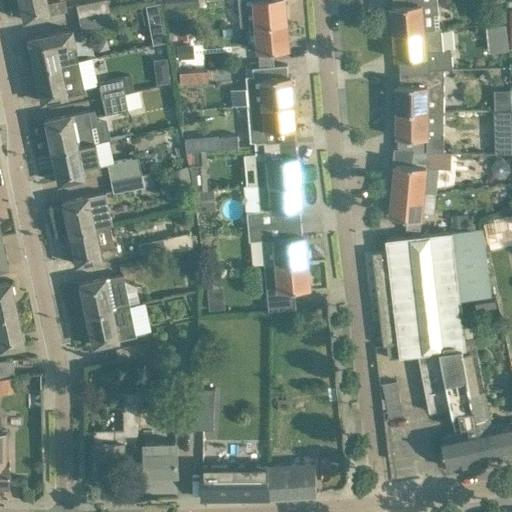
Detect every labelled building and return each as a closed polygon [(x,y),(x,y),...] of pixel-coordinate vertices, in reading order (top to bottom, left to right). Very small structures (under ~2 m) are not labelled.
[(59,0),(46,3),(45,0),(19,0),(23,18),(66,9),(64,0),(59,0)] [(90,0),(75,3),(78,16),(109,10),(106,0),(90,0)] [(239,0),(241,24),(287,20),(285,0),(239,0)] [(392,4),(394,31),(439,26),(436,0),(394,0),(395,4),(392,4)] [(145,3),(148,20),(162,17),(159,1),(145,3)] [(109,10),(78,16),(81,30),(112,23),(109,10)] [(287,20),(241,24),(241,25),(257,24),(260,61),(274,59),(273,48),(289,47),(287,20)] [(489,49),(508,48),(506,21),(487,22),(489,49)] [(428,68),(449,67),(452,67),(451,48),(443,48),(441,27),(439,27),(439,26),(394,31),(397,57),(414,56),(415,67),(428,66),(428,68)] [(34,68),(77,59),(71,28),(27,37),(34,68)] [(188,43),(175,44),(176,58),(190,57),(188,43)] [(83,90),(81,80),(77,59),(34,68),(40,99),(83,90)] [(247,75),(248,103),(294,99),(292,74),(289,74),(288,63),(261,65),(261,66),(252,66),(252,74),(247,75)] [(398,82),(398,108),(444,109),(444,68),(449,67),(428,68),(429,72),(401,71),(401,82),(398,82)] [(178,70),(178,81),(207,80),(206,68),(178,70)] [(170,81),(168,69),(159,71),(155,76),(156,83),(170,81)] [(124,92),(120,76),(109,79),(97,81),(100,96),(124,92)] [(134,89),(124,92),(127,107),(141,104),(138,89),(134,89)] [(100,96),(104,113),(127,108),(124,92),(100,96)] [(294,99),(248,103),(251,140),(268,139),(268,140),(297,138),(296,127),(294,99)] [(428,147),(428,150),(443,150),(444,109),(398,108),(398,136),(398,135),(398,147),(428,147)] [(511,124),(511,120),(511,108),(499,108),(495,108),(494,109),(495,151),(511,151),(511,124)] [(51,150),(94,141),(87,109),(44,118),(51,150)] [(218,135),(219,147),(238,146),(237,134),(218,135)] [(111,161),(107,138),(94,141),(51,150),(58,181),(101,172),(99,164),(106,162),(111,161)] [(258,184),(271,182),(301,180),(299,153),(298,154),(297,143),(281,144),(268,145),(255,146),(256,152),(242,153),(245,184),(258,183),(258,184)] [(188,150),(191,167),(207,165),(205,149),(188,150)] [(397,161),(394,187),(424,190),(437,189),(438,168),(450,169),(452,152),(442,151),(442,150),(443,150),(428,150),(428,153),(414,151),(413,163),(397,161)] [(140,172),(137,156),(111,161),(106,162),(110,179),(140,172)] [(193,181),(189,164),(175,167),(179,184),(193,181)] [(248,225),(301,220),(300,207),(303,206),(301,180),(271,182),(258,184),(261,209),(247,210),(248,225)] [(420,228),(424,191),(437,192),(437,189),(424,190),(394,187),(392,214),(408,215),(407,227),(420,228)] [(214,189),(195,191),(197,211),(216,208),(214,189)] [(111,222),(107,202),(105,190),(62,200),(68,231),(93,226),(111,222)] [(468,212),(452,214),(454,226),(469,225),(468,212)] [(511,215),(484,221),(489,241),(511,236),(511,215)] [(262,238),(264,263),(308,259),(306,233),(303,233),(301,220),(248,225),(249,239),(262,238)] [(75,262),(94,258),(118,253),(116,243),(98,247),(93,226),(68,231),(75,262)] [(454,413),(474,408),(462,348),(464,347),(464,338),(459,299),(489,296),(481,227),(450,231),(450,229),(406,234),(387,237),(388,248),(373,250),(384,344),(388,343),(390,356),(419,352),(430,410),(451,405),(453,413),(454,413)] [(166,253),(194,246),(191,234),(190,230),(162,237),(166,253)] [(308,259),(264,263),(268,309),(296,306),(295,287),(310,286),(308,259)] [(85,313),(129,303),(122,272),(79,281),(85,313)] [(0,282),(0,314),(16,311),(9,280),(0,282)] [(497,305),(497,303),(496,295),(475,299),(476,306),(477,308),(491,306),(497,305)] [(209,301),(210,308),(225,307),(224,300),(209,301)] [(135,335),(133,324),(129,303),(85,313),(92,344),(135,335)] [(16,311),(0,314),(0,347),(22,343),(16,311)] [(479,357),(476,336),(464,338),(464,347),(462,348),(474,408),(484,458),(511,451),(511,418),(491,423),(479,357)] [(137,342),(114,347),(117,359),(140,354),(137,342)] [(192,349),(172,349),(171,362),(192,362),(192,349)] [(0,359),(0,376),(14,374),(12,358),(0,359)] [(403,413),(397,379),(382,382),(388,416),(403,413)] [(194,407),(193,426),(213,427),(215,387),(195,386),(194,396),(194,398),(194,407)] [(278,398),(278,399),(278,407),(278,408),(287,407),(286,398),(278,398)] [(125,461),(125,440),(138,440),(144,400),(123,400),(124,427),(95,428),(95,440),(96,474),(120,473),(120,461),(125,461)] [(182,406),(181,426),(193,427),(194,407),(182,406)] [(484,458),(474,408),(454,413),(455,418),(461,417),(463,425),(468,423),(469,428),(442,434),(445,449),(439,451),(442,464),(448,463),(448,465),(484,458)] [(178,471),(177,438),(146,439),(147,472),(178,471)] [(270,464),(270,496),(270,497),(317,494),(316,461),(296,462),(270,464)] [(202,464),(202,497),(270,496),(270,464),(202,464)]
